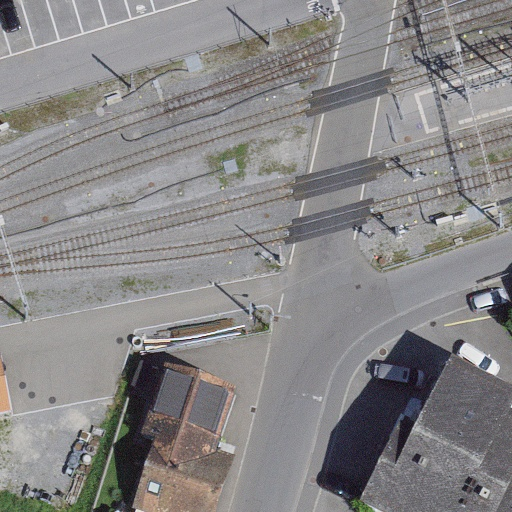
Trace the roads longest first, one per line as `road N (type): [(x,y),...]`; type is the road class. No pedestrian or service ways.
road 1 (residential): [(312,325),(371,0)]
road 2 (residential): [(276,0),(0,85)]
road 3 (residential): [(312,325),(511,252)]
road 4 (residential): [(263,511),(312,325)]
